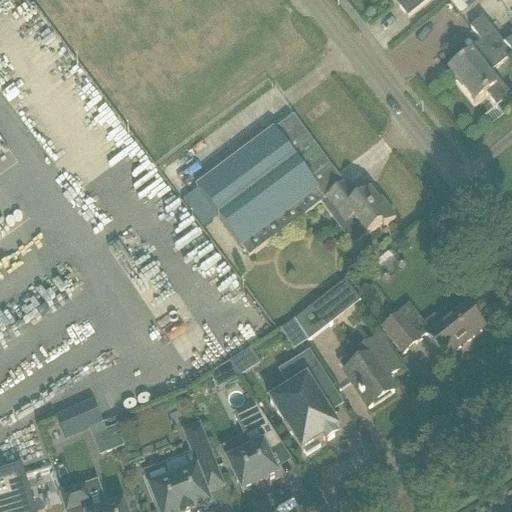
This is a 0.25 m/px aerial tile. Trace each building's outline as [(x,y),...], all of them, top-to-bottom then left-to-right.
[(403,0),(396,5),(408,20),(432,0),(403,0)] [(511,39),(504,46),(483,19),(470,29),(484,46),(449,74),(474,105),(487,95),(497,108),(510,98),(491,74),(511,58),(511,39)] [(293,118),(277,130),(197,190),(249,260),(323,204),(315,193),(318,191),(310,181),(329,166),(293,118)] [(353,220),(367,238),(381,227),(384,230),(396,222),(382,203),(379,205),(371,194),(372,192),(359,201),(346,185),(344,187),(329,166),(310,181),(318,191),(315,193),(323,204),(325,202),(344,227),(353,220)] [(345,282),(294,321),(307,341),(359,302),(345,282)] [(484,330),(465,306),(427,336),(446,361),(484,330)] [(381,329),(402,356),(420,342),(399,316),(381,329)] [(294,321),(279,331),(292,351),(307,341),(294,321)] [(356,354),(357,355),(340,366),(346,375),(358,394),(369,411),(394,395),(385,381),(401,371),(380,339),(356,354)] [(290,390),(269,404),(274,411),(302,455),(304,454),(306,458),(320,449),(318,445),(323,441),(325,445),(336,438),(334,435),(339,432),(319,399),(332,391),(310,355),(287,370),(298,387),(291,391),(290,390)] [(218,373),(228,387),(238,382),(228,367),(218,373)] [(244,438),(220,450),(227,465),(242,496),(255,490),(255,491),(266,485),(278,478),(267,457),(282,448),(255,406),(234,416),(244,438)] [(157,511),(204,511),(211,510),(206,496),(223,489),(199,426),(197,426),(198,428),(183,434),(192,457),(164,468),(170,483),(149,491),(157,511)] [(107,432),(115,453),(124,449),(116,428),(108,431),(107,432)] [(100,459),(115,453),(107,432),(92,438),(92,440),(100,459)] [(27,511),(17,477),(0,482),(0,511),(27,511)] [(108,511),(92,511),(85,491),(62,498),(66,511),(124,511),(123,507),(108,511)]
